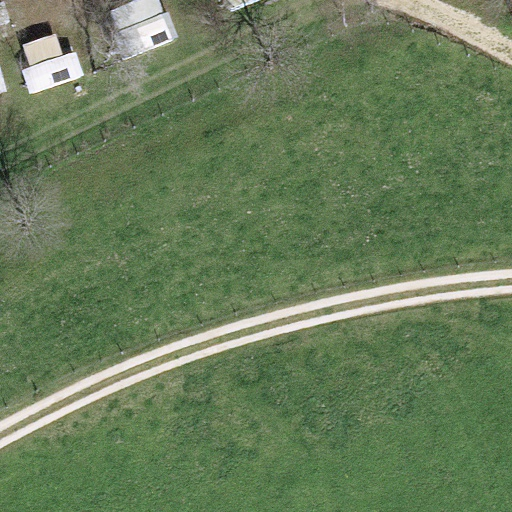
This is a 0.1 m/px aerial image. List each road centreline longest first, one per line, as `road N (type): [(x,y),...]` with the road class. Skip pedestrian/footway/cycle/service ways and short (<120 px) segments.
road 1 (track): [(0,432),(196,342),(418,289),(511,280)]
road 2 (track): [(341,0),(0,161)]
road 3 (track): [(511,56),(397,0)]
